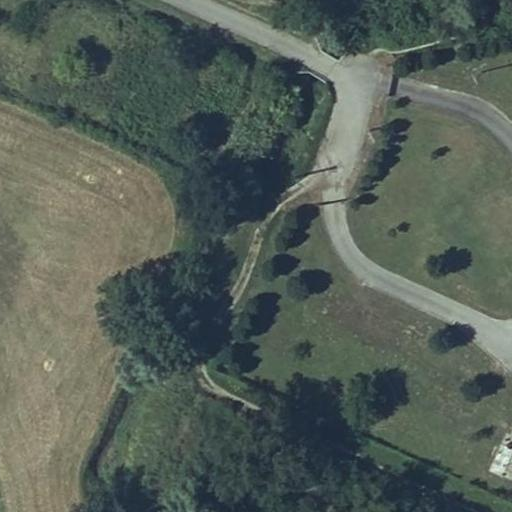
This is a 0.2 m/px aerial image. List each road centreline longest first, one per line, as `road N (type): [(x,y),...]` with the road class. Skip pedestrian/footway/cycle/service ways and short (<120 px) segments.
road 1 (residential): [(341,85),(175,373),(150,447)]
road 2 (unclassified): [(154,0),(341,85)]
